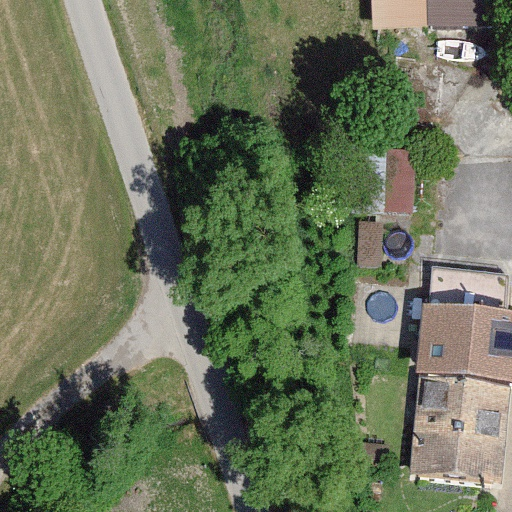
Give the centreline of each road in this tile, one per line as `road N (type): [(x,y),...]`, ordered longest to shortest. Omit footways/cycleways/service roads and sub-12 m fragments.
road 1 (unclassified): [(266,511),(98,0)]
road 2 (track): [(0,456),(82,354),(186,265)]
